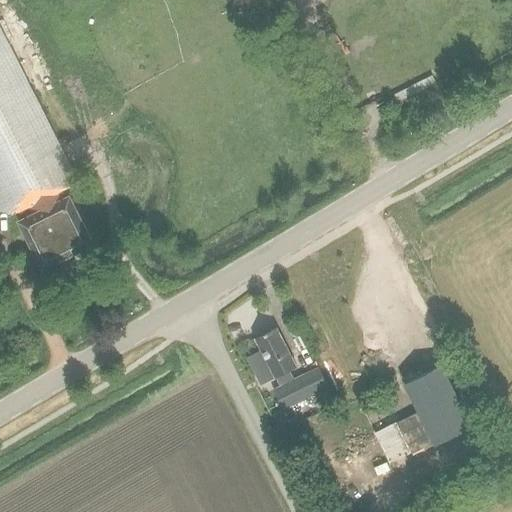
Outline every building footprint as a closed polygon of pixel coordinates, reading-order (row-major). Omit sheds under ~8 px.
[(0,24),(0,210),(12,214),(28,206),(33,218),(18,225),(41,270),(93,243),(70,198),(84,191),(0,24)] [(409,101),(432,90),(426,78),(392,94),(402,113),(412,108),(409,101)] [(288,369),(296,365),(276,327),(255,338),(275,376),(288,369)] [(436,442),(471,424),(440,363),(406,381),(420,409),(436,442)] [(283,409),(317,391),(325,386),(315,367),(273,391),(283,409)] [(288,369),(275,376),(280,386),(293,378),(288,369)] [(329,391),(319,396),(326,410),(335,405),(329,391)] [(420,409),(398,420),(415,452),(436,442),(420,409)]
